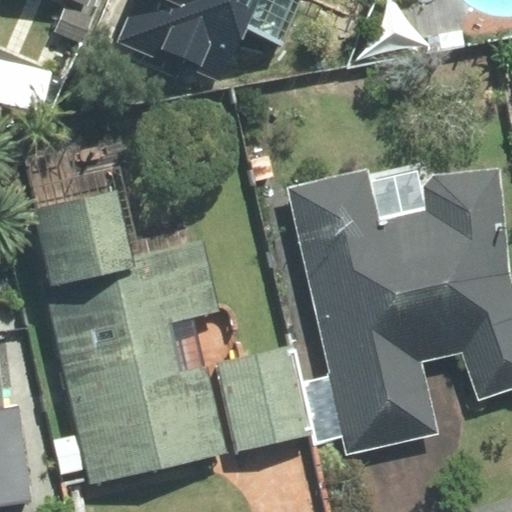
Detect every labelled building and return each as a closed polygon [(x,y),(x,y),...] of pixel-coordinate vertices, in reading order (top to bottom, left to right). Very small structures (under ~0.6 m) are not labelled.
[(88,0),(61,0),(85,10),(88,0)] [(511,306),(504,275),(494,173),(430,178),(418,190),(422,213),(373,225),(361,174),(284,190),(341,456),(433,435),(417,365),(457,356),(473,401),(511,386),(511,306)] [(105,197),(26,215),(87,486),(223,456),(203,369),(172,376),(160,323),(212,311),(198,246),(120,263),(105,197)] [(304,436),(285,349),(215,364),(235,451),(304,436)] [(0,508),(28,505),(15,407),(0,409),(0,508)]
